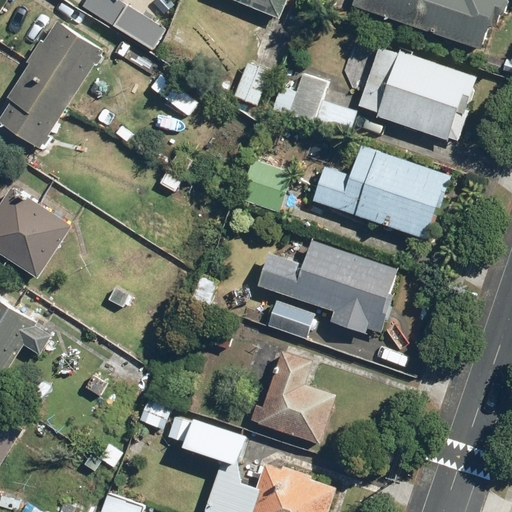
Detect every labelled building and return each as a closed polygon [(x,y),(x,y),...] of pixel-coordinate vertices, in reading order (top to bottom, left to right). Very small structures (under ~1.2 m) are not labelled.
[(120,0),(94,0),(89,8),(156,49),(168,30),(120,0)] [(291,0),(242,0),(284,17),(291,0)] [(356,0),(355,3),(484,48),(492,23),(499,26),(508,0),(356,0)] [(0,120),(42,148),(45,142),(48,144),(54,136),(51,134),(98,62),(100,63),(106,54),(104,53),(106,49),(60,19),(0,111),(0,120)] [(379,114),(461,139),(481,74),(402,48),(401,51),(383,45),(364,104),(380,109),(379,114)] [(275,72),(255,63),(240,98),(260,106),(275,72)] [(330,80),(307,72),(300,91),(283,85),(275,110),(317,124),(318,119),(356,132),(362,113),(323,101),(330,80)] [(329,164),(317,197),(429,236),(447,188),(450,189),(455,173),(364,141),(353,172),(329,164)] [(179,192),(195,161),(180,154),(164,184),(179,192)] [(298,170),(254,159),(244,199),(288,210),(298,170)] [(0,207),(0,247),(42,275),(76,222),(15,183),(0,207)] [(370,330),(371,326),(384,331),(394,301),(391,300),(402,266),(315,238),(308,261),(273,249),(262,284),(338,309),(334,319),(370,330)] [(0,375),(5,379),(27,343),(44,352),(55,332),(39,323),(41,319),(0,295),(0,375)] [(318,315),(280,302),(273,323),(311,336),(318,315)] [(318,358),(285,348),(267,405),(259,403),(254,419),(325,442),(341,392),(310,382),(318,358)] [(151,399),(143,420),(167,429),(175,408),(151,399)] [(0,469),(28,426),(0,408),(0,469)] [(331,511),(341,486),(268,460),(259,485),(245,480),(242,464),(225,458),(207,509),(215,511),(331,511)] [(109,494),(102,511),(146,511),(148,508),(109,494)]
